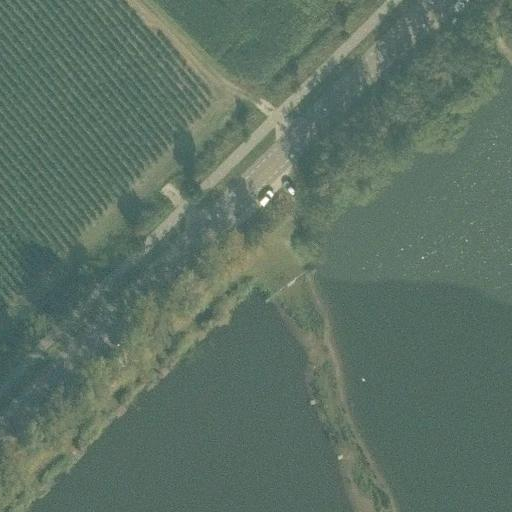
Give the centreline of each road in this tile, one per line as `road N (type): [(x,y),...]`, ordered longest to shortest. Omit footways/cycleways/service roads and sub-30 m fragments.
road 1 (tertiary): [(0,433),(438,0)]
road 2 (track): [(151,0),(301,135)]
